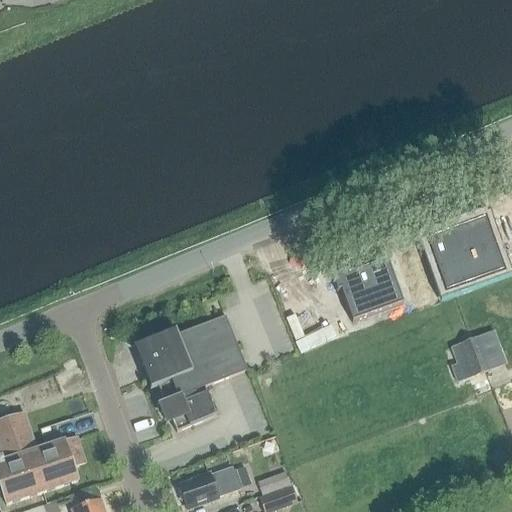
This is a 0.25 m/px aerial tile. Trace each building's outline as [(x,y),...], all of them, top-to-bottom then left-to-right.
[(499,274),(481,223),(424,243),(442,295),(499,274)] [(349,325),(400,306),(384,263),(344,277),(343,273),(328,279),(333,294),(337,293),(349,325)] [(224,317),(175,337),(174,333),(133,350),(149,389),(156,386),(175,434),(214,418),(203,389),(246,371),(224,317)] [(462,383),(505,366),(492,333),(449,350),(462,383)] [(23,415),(0,422),(0,490),(5,507),(41,495),(27,453),(35,451),(23,415)] [(35,451),(27,453),(41,495),(60,489),(76,484),(71,469),(84,465),(76,440),(63,444),(62,442),(35,451)] [(237,491),(237,490),(249,486),(244,469),(232,473),(232,475),(210,483),(207,475),(190,481),(191,484),(178,489),(185,510),(202,504),(203,506),(216,500),(217,498),(237,491)] [(256,484),(261,498),(289,488),(284,474),(256,484)] [(261,498),(257,499),(261,511),(274,511),(295,505),(289,488),(261,498)] [(69,511),(102,511),(99,501),(69,511)]
